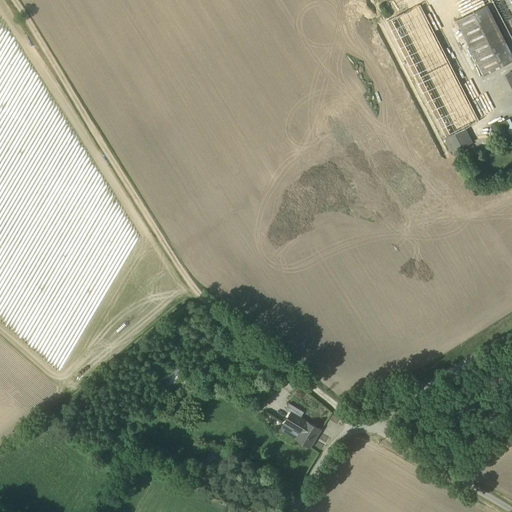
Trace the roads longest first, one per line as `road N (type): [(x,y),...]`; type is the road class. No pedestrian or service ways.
road 1 (track): [(13,0),(111,159),(207,293),(359,426)]
road 2 (track): [(207,293),(0,448)]
road 3 (unclassified): [(359,426),(511,331)]
road 4 (unclassified): [(359,426),(511,511)]
